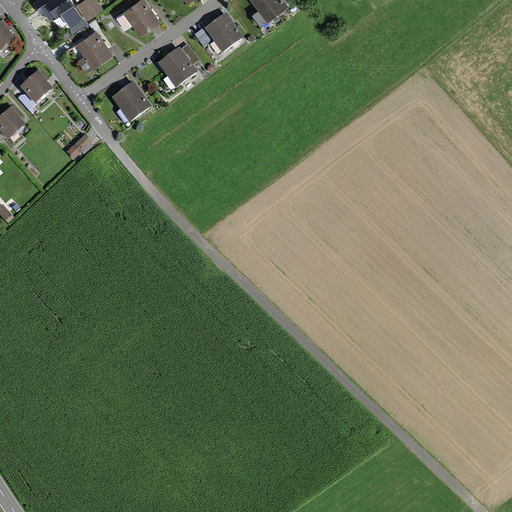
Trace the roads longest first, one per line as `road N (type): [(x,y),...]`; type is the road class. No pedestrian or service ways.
road 1 (residential): [(80,97),(157,196),(479,511)]
road 2 (residential): [(80,97),(220,0)]
